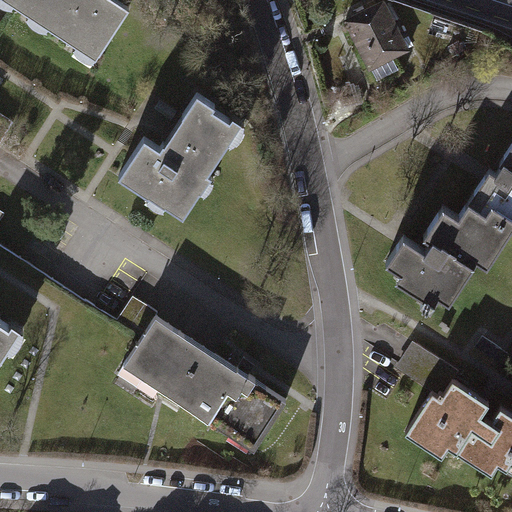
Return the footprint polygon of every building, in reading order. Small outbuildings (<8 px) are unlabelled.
[(132,11),(115,0),(7,0),(10,2),(100,60),(132,11)] [(370,73),(411,51),(385,0),(344,22),(370,73)] [(146,141),(122,179),(186,218),(201,194),(208,195),(214,189),(215,182),(213,175),(231,146),(240,144),(246,133),(245,123),(234,116),(231,121),(220,114),(222,110),(197,95),(168,143),(162,151),(146,141)] [(403,272),(397,281),(431,303),(438,293),(452,302),(477,262),(488,269),(511,231),(511,150),(498,173),(491,169),(460,219),(444,209),(419,249),(404,239),(389,264),(403,272)] [(0,366),(10,350),(19,348),(25,338),(25,327),(14,321),(11,325),(0,318),(0,317),(1,315),(0,313),(0,366)] [(287,401),(156,316),(123,367),(254,452),(287,401)] [(434,390),(404,436),(441,460),(448,449),(491,477),(497,467),(505,472),(508,468),(511,470),(511,420),(455,383),(462,371),(417,342),(400,368),(434,390)]
